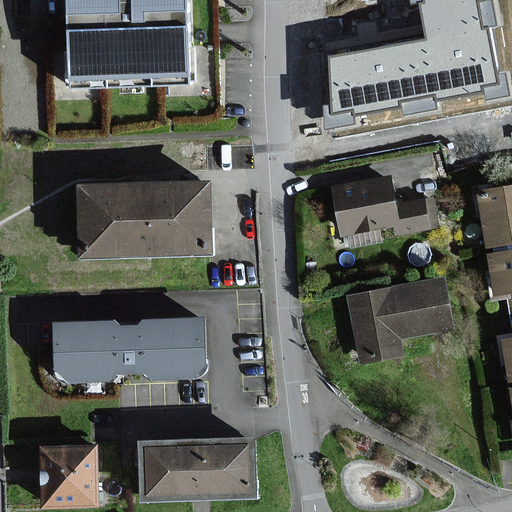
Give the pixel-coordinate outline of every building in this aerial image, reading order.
[(185,0),(70,0),(73,80),(188,76),(185,0)] [(396,203),(391,176),(335,186),(344,236),(395,227),(396,234),(431,228),(426,197),(396,203)] [(211,180),(82,184),(84,256),(213,253),(211,180)] [(511,187),(480,193),(497,292),(511,289),(511,187)] [(446,277),(349,296),(362,363),(405,354),(402,339),(456,329),(446,277)] [(119,320),(55,322),(57,366),(57,382),(113,380),(112,374),(151,373),(151,380),(208,378),(206,317),(144,319),(145,323),(119,324),(119,320)] [(256,437),(142,441),(144,501),(258,497),(256,437)] [(98,446),(44,447),(44,506),(99,505),(98,446)]
